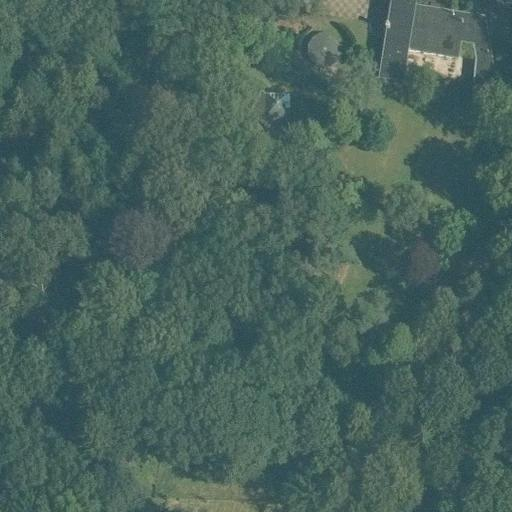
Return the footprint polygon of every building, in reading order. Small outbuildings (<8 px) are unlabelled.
[(457,64),(457,62),(459,63),(462,47),(473,49),(475,63),(474,77),(483,89),(493,82),(483,23),(440,16),(440,11),(416,8),(416,2),(401,0),(393,0),(380,86),(403,90),(408,56),(457,64)] [(313,44),(310,51),(310,58),(314,64),(321,67),(328,67),(334,63),(337,57),(337,50),(333,44),(327,40),(319,41),(313,44)] [(110,58),(106,49),(97,53),(100,62),(110,58)] [(168,77),(156,79),(157,94),(169,93),(168,77)] [(263,92),(247,84),(219,142),(235,150),(240,140),(258,148),(272,122),(290,122),(290,98),(266,98),(262,96),(263,92)]
